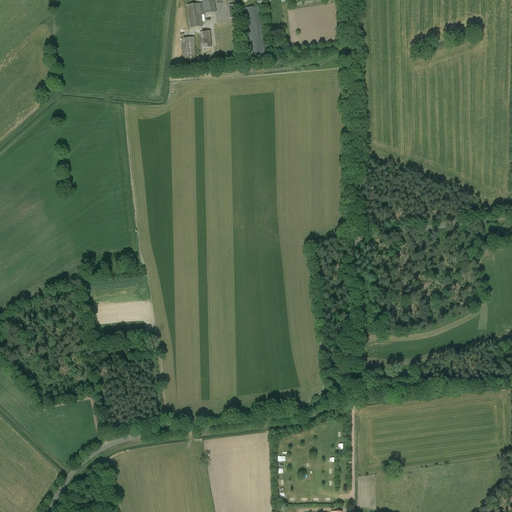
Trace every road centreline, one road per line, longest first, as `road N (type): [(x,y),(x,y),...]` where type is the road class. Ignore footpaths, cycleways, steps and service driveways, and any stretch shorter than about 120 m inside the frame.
road 1 (unclassified): [(46,511),(74,470),(106,445),(289,416),(325,398),(348,363),(352,237)]
road 2 (unclassified): [(352,237),(350,0)]
road 3 (track): [(75,278),(106,445)]
road 4 (track): [(65,162),(54,0)]
road 5 (unclassified): [(352,237),(511,217)]
road 6 (track): [(353,501),(352,387),(344,371)]
